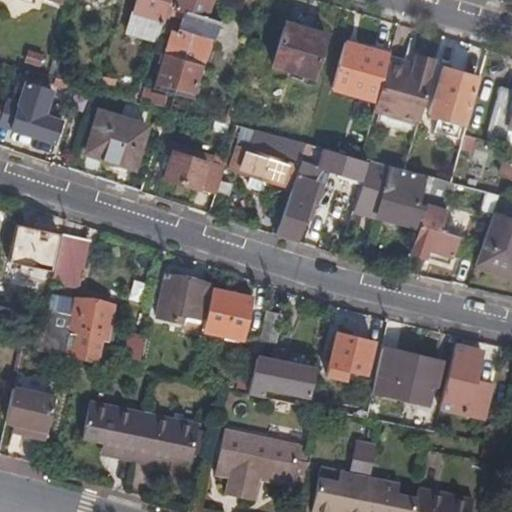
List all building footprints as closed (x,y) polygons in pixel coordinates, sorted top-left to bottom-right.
[(166,6),(167,0),(134,0),(126,31),(156,40),(163,15),(165,9),(166,6)] [(182,10),(204,17),(204,15),(203,15),(207,2),(207,0),(174,0),(172,8),(182,11),(182,10)] [(212,39),(218,20),(204,17),(182,10),(182,11),(176,33),(169,32),(153,90),(192,100),(201,64),(192,62),(199,36),(209,38),(212,39)] [(284,23),(271,66),(311,78),(324,35),(284,23)] [(201,64),(209,38),(199,36),(192,62),(201,64)] [(385,61),(387,54),(343,42),(330,88),(375,100),(375,99),(385,61)] [(27,49),(23,60),(38,65),(41,54),(27,49)] [(433,64),(436,57),(414,51),(412,58),(433,64)] [(56,69),(68,72),(70,65),(64,63),(66,54),(61,53),(56,69)] [(421,113),(433,64),(412,58),(409,67),(385,61),(375,99),(411,110),(421,113)] [(475,78),(441,68),(428,114),(462,125),(475,78)] [(54,79),(65,82),(68,72),(56,69),(54,79)] [(5,100),(0,115),(0,125),(52,142),(59,120),(42,115),(49,90),(24,82),(17,104),(5,100)] [(485,141),(502,146),(507,127),(511,128),(511,89),(500,86),(485,141)] [(148,90),(142,88),(139,101),(162,107),(164,96),(147,92),(148,90)] [(146,127),(98,112),(85,153),(133,168),(146,127)] [(263,181),(289,189),(299,161),(305,144),(269,135),(255,131),(249,147),(247,154),(237,151),(234,150),(229,168),(252,176),(250,182),(261,185),(263,181)] [(239,144),(237,151),(247,154),(249,147),(239,144)] [(289,189),(274,232),(294,238),(308,201),(315,204),(327,170),(363,182),(370,161),(359,158),(319,148),(314,166),(299,161),(289,189)] [(370,161),(405,171),(407,161),(362,148),(359,158),(370,161)] [(162,178),(214,194),(223,167),(170,151),(162,178)] [(511,162),(504,160),(499,175),(511,179),(511,162)] [(416,204),(423,175),(405,171),(370,161),(363,182),(353,209),(417,227),(424,206),(416,204)] [(417,227),(410,245),(450,259),(457,238),(439,232),(445,213),(440,211),(445,196),(430,190),(424,206),(417,227)] [(511,220),(491,213),(474,264),(511,277),(511,220)] [(33,230),(15,226),(7,262),(48,271),(56,235),(52,234),(53,228),(34,224),(33,230)] [(61,234),(50,282),(74,288),(76,277),(78,277),(86,241),(61,234)] [(185,316),(199,319),(207,285),(164,275),(155,316),(184,323),(185,316)] [(210,290),(201,331),(242,339),(251,299),(210,290)] [(74,296),(60,354),(80,358),(94,361),(100,337),(105,338),(111,304),(74,296)] [(264,311),(258,339),(273,343),(279,314),(264,311)] [(196,331),(199,319),(185,316),(184,323),(183,328),(196,331)] [(336,334),(333,333),(326,365),(363,374),(370,341),(355,338),(356,333),(337,328),(336,334)] [(130,330),(122,367),(136,370),(144,333),(130,330)] [(479,350),(452,344),(442,390),(437,410),(482,420),(491,384),(472,380),(479,350)] [(394,352),(378,349),(370,390),(393,395),(424,403),(429,384),(433,385),(439,361),(394,351),(394,352)] [(254,359),(247,393),(261,397),(263,387),(306,396),(308,383),(311,383),(313,372),(254,359)] [(244,388),(247,369),(237,368),(233,386),(244,388)] [(53,395),(12,385),(4,419),(13,421),(24,424),(23,430),(44,436),(53,395)] [(135,444),(143,410),(89,398),(81,433),(102,438),(114,441),(112,451),(132,456),(135,444)] [(196,423),(143,410),(135,444),(132,456),(153,460),(156,451),(167,454),(188,459),(196,423)] [(497,447),(503,422),(488,419),(482,444),(497,447)] [(11,428),(23,430),(24,424),(13,421),(11,428)] [(375,439),(378,424),(363,421),(360,437),(375,439)] [(292,483),(300,446),(299,446),(223,430),(216,467),(230,470),(225,494),(255,501),(259,480),(261,470),(272,472),(271,478),(292,483)] [(114,441),(102,438),(100,448),(112,451),(114,441)] [(361,511),(369,477),(375,448),(355,444),(349,473),(319,467),(309,511),(331,511),(332,511),(336,511),(361,511)] [(304,486),(311,449),(300,446),(292,483),(304,486)] [(165,464),(167,454),(156,451),(153,460),(165,464)] [(261,470),(259,480),(270,482),(271,478),(272,472),(261,470)] [(412,511),(416,497),(396,493),(398,483),(369,477),(361,511),(412,511)] [(468,511),(471,499),(418,488),(416,497),(412,511),(468,511)]
